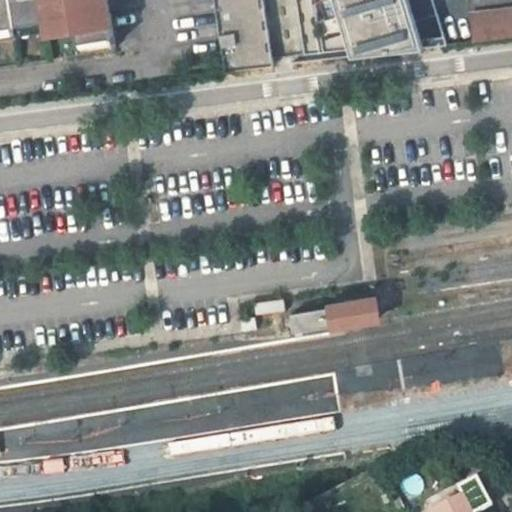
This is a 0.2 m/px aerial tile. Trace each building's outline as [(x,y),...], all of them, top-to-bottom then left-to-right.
[(0,0),(0,66),(115,49),(107,0),(0,0)] [(216,0),(228,71),(274,65),(273,59),(271,41),(267,14),(265,0),(216,0)] [(297,0),(306,54),(307,55),(352,49),(354,58),(448,46),(434,0),(297,0)] [(511,10),(470,16),(474,43),(511,38),(511,10)] [(377,300),(291,315),(294,332),(344,324),(380,318),(377,300)] [(255,318),(241,320),(243,332),(257,329),(255,318)] [(394,493),(389,496),(392,502),(398,499),(394,493)] [(472,511),(464,496),(433,511),(472,511)]
